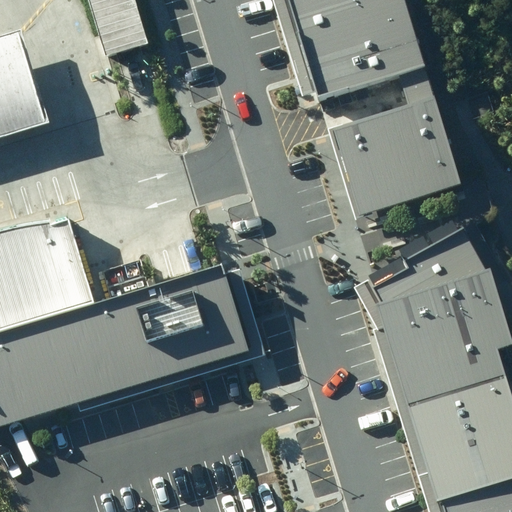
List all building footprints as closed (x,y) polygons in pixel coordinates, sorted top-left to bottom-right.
[(129,0),(81,0),(99,58),(143,44),(129,0)] [(422,66),(401,0),(291,0),(322,97),(422,66)] [(0,135),(28,128),(4,42),(0,43),(0,135)] [(433,98),(329,127),(356,219),(459,189),(433,98)] [(359,297),(428,511),(511,511),(511,412),(486,347),(502,348),(461,228),(359,297)] [(0,329),(83,305),(61,229),(8,236),(0,238),(0,329)] [(239,274),(0,338),(0,425),(259,343),(239,274)]
